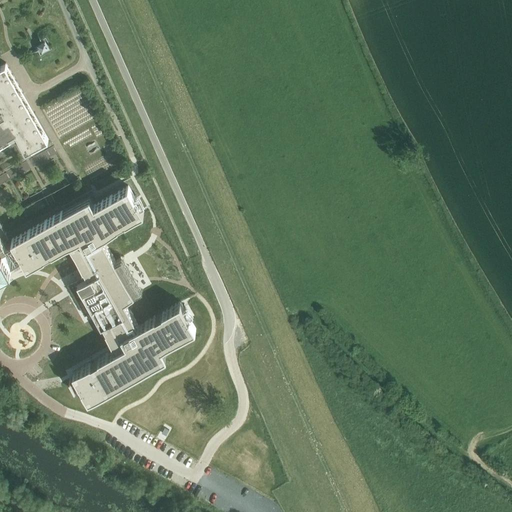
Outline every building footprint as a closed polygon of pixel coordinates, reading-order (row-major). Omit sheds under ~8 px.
[(38,47),(43,55),(51,50),(47,42),(38,47)] [(0,270),(14,263),(14,262),(24,257),(14,239),(11,234),(9,235),(0,219),(0,145),(18,134),(27,150),(49,138),(27,100),(6,62),(0,65),(0,113),(2,117),(0,118),(0,117),(0,270)] [(64,211),(14,239),(29,267),(71,243),(89,276),(75,284),(90,310),(95,307),(118,348),(76,372),(92,401),(142,372),(137,363),(199,329),(183,300),(141,324),(128,300),(137,295),(104,237),(147,213),(130,183),(68,218),(64,211)] [(197,406),(176,413),(179,424),(201,417),(197,406)] [(156,429),(142,436),(147,447),(162,441),(156,429)] [(166,452),(184,443),(179,432),(161,441),(166,452)]
